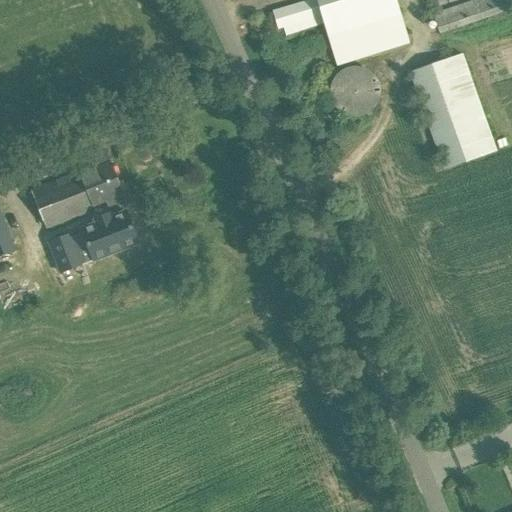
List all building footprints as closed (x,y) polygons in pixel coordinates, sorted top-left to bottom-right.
[(310,0),(271,12),(276,30),(281,28),(284,36),(323,24),(336,67),(408,46),(394,0),(310,0)] [(447,0),(427,0),(431,10),(448,3),(447,0)] [(511,0),(475,0),(433,14),(439,34),(511,9),(511,0)] [(449,60),(414,73),(447,168),(482,156),(449,60)] [(80,171),(30,191),(45,230),(96,210),(95,207),(107,202),(109,208),(127,201),(107,150),(88,158),(92,170),(81,174),(80,171)] [(0,256),(16,250),(0,209),(0,256)] [(138,243),(126,212),(111,218),(109,214),(95,220),(96,223),(81,229),(94,260),(138,243)] [(69,233),(55,238),(59,249),(73,244),(69,233)] [(62,288),(72,313),(152,282),(143,257),(62,288)] [(0,281),(0,284),(0,283),(0,304),(42,293),(35,269),(22,273),(19,262),(0,267),(0,281)]
